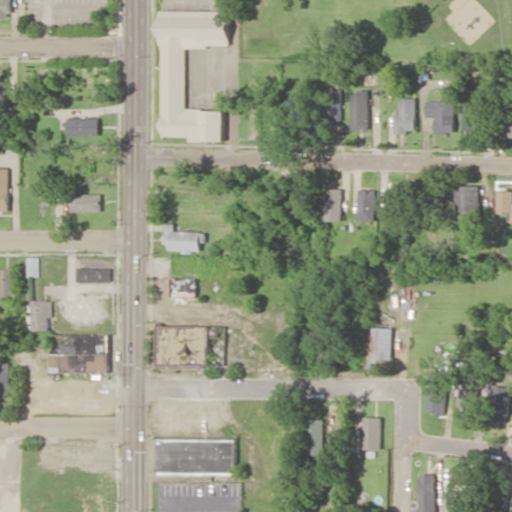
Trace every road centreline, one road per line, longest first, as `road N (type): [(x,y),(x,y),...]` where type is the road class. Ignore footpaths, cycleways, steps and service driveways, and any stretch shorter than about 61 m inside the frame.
road 1 (secondary): [(133,511),(135,0)]
road 2 (residential): [(511,164),(137,152)]
road 3 (residential): [(405,390),(134,386)]
road 4 (residential): [(134,47),(0,46)]
road 5 (residential): [(133,428),(0,427)]
road 6 (residential): [(133,239),(0,238)]
road 7 (residential): [(403,511),(405,390)]
